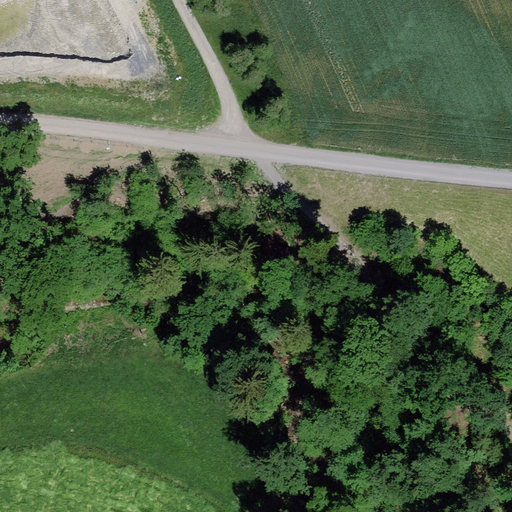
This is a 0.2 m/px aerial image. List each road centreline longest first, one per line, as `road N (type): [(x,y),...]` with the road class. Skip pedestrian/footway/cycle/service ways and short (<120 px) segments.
road 1 (track): [(0,132),(245,144),(511,182)]
road 2 (track): [(245,144),(172,0)]
